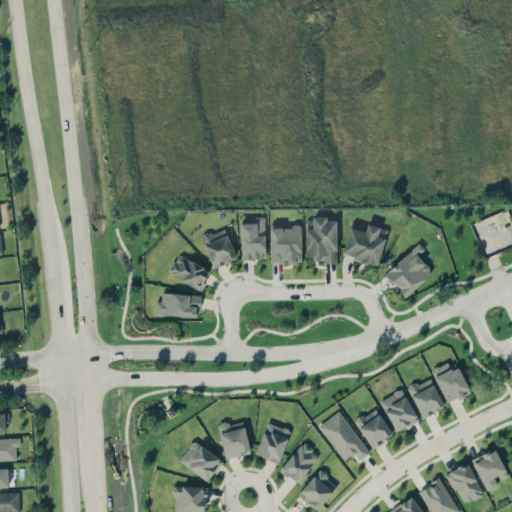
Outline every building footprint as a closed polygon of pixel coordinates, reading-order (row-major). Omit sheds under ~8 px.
[(264,216),(254,216),(254,222),(240,223),(241,259),(265,258),(264,216)] [(305,256),(312,256),(312,260),(323,260),(323,263),(337,262),(336,220),(326,220),(326,217),(304,217),(305,256)] [(349,227),(341,255),(377,265),(387,229),(367,223),(364,231),(349,227)] [(269,226),(270,262),(287,262),(301,262),(301,226),(269,226)] [(201,237),(212,267),(236,258),(224,228),(201,237)] [(417,255),(424,249),(418,242),(384,274),(405,297),(432,271),(417,255)] [(210,268),(176,254),(168,274),(201,288),(210,268)] [(155,314),(198,316),(199,294),(161,293),(161,301),(155,300),(155,314)] [(451,370),(447,361),(430,369),(446,403),(470,391),(458,366),(451,370)] [(422,417),(444,405),(429,376),(407,388),(422,417)] [(394,431),(417,421),(403,389),(380,399),(394,431)] [(392,436),(377,407),(355,419),(370,448),(392,436)] [(318,426),(344,460),(353,453),(359,460),(369,452),(337,411),(318,426)] [(250,452),(242,419),(217,425),(225,458),(250,452)] [(279,462),(290,429),(266,421),(255,455),(279,462)] [(0,437),(0,460),(17,459),(16,437),(0,437)] [(207,481),(222,461),(194,439),(178,460),(207,481)] [(279,468),(297,483),(320,456),(302,441),(279,468)] [(507,476),(495,449),(471,459),(485,491),(499,485),(497,481),(507,476)] [(482,494),(468,463),(447,472),(461,504),(482,494)] [(0,487),(8,487),(7,468),(0,467),(0,487)] [(337,486),(319,469),(297,493),(315,510),(337,486)] [(457,511),(441,478),(419,488),(430,511),(457,511)] [(206,486),(172,485),(171,495),(175,495),(175,510),(205,511),(206,486)] [(19,491),(0,491),(0,511),(19,511),(19,491)] [(391,511),(422,511),(410,496),(390,511),(391,511)]
